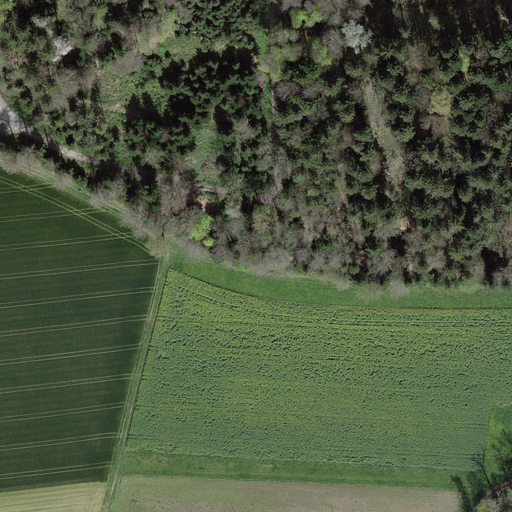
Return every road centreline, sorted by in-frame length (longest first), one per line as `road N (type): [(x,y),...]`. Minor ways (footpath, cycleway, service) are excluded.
road 1 (track): [(0,131),(13,121),(54,146),(282,210),(511,249)]
road 2 (track): [(105,511),(164,240),(50,192),(0,160)]
road 3 (track): [(282,210),(274,0)]
